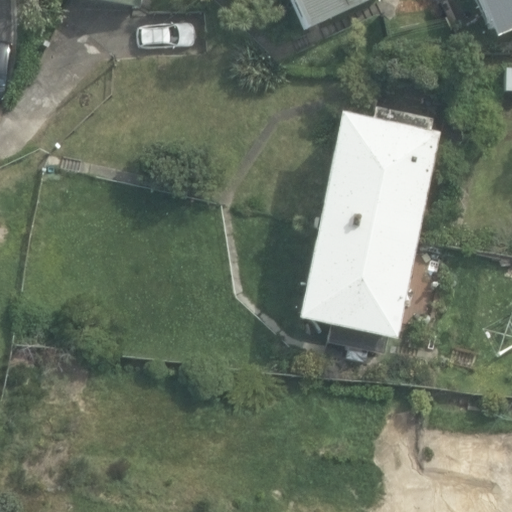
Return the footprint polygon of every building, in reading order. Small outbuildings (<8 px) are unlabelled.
[(71,0),(139,10),(140,0),(71,0)] [(286,0),(299,25),(352,0),(286,0)] [(511,0),(473,0),(485,27),(511,14),(511,0)] [(511,66),(498,66),(499,94),(511,93),(511,66)] [(327,111),(285,311),(388,333),(432,120),(388,111),(385,123),(327,111)] [(460,511),(463,475),(283,463),(279,511),(460,511)]
